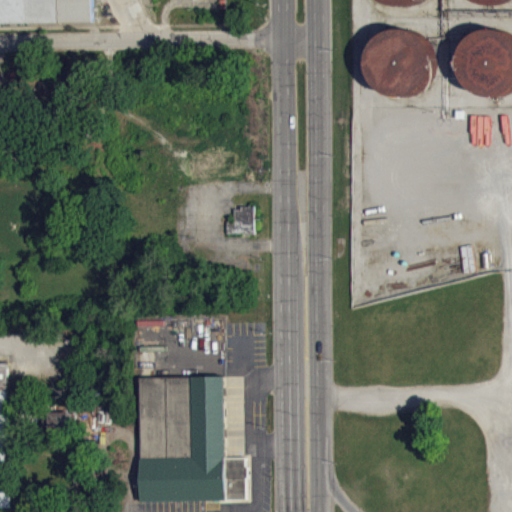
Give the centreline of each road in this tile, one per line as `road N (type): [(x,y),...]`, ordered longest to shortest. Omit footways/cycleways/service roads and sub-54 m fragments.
road 1 (secondary): [(283,0),(290,511)]
road 2 (secondary): [(317,511),(315,0)]
road 3 (residential): [(0,39),(316,34)]
road 4 (residential): [(128,511),(135,452),(121,427),(99,438),(104,511)]
